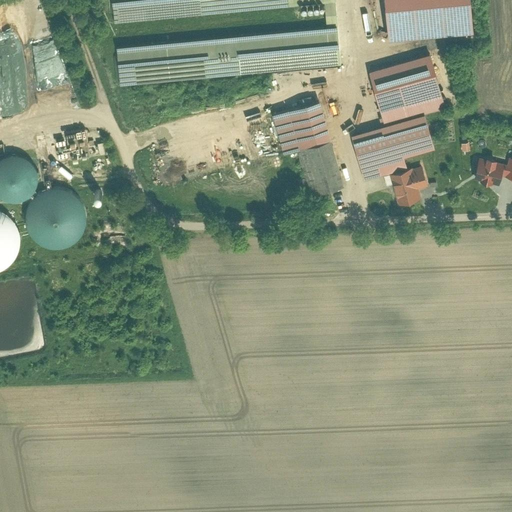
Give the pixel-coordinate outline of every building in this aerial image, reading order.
[(118,0),(120,20),(328,0),(333,0),(118,0)] [(338,0),(333,0),(328,0),(330,22),(340,21),(338,0)] [(395,0),(398,36),(480,29),(477,0),(395,0)] [(121,42),(125,80),(344,59),(340,21),(330,22),(121,42)] [(436,51),(375,68),(390,120),(451,103),(436,51)] [(324,98),(278,111),(289,150),(302,147),(335,138),(324,98)] [(358,133),(370,175),(412,163),(409,153),(441,144),(432,112),(358,133)] [(85,128),(66,130),(67,136),(59,137),(61,156),(89,153),(85,128)] [(335,138),(302,147),(314,191),(347,182),(335,138)] [(493,157),(483,154),(478,174),(504,181),(509,161),(504,159),(505,156),(494,154),(493,157)] [(31,195),(36,190),(40,185),(41,178),(41,172),(39,166),(34,161),(29,157),(22,156),(16,156),(10,158),(4,163),(1,168),(0,171),(0,181),(2,187),(6,192),(12,196),(18,198),(25,197),(31,195)] [(426,161),(394,170),(402,201),(425,194),(423,185),(432,183),(426,161)] [(87,224),(88,217),(88,209),(86,202),(82,196),(77,191),(71,188),(63,186),(56,186),(49,188),(43,192),(38,198),(35,204),(33,211),(33,218),(35,225),(39,232),(44,236),(51,240),(58,242),(65,241),(72,239),(78,235),(83,230),(87,224)] [(18,254),(21,246),(23,238),(22,230),(19,222),(14,216),(7,211),(0,207),(0,267),(6,265),(13,260),(18,254)]
